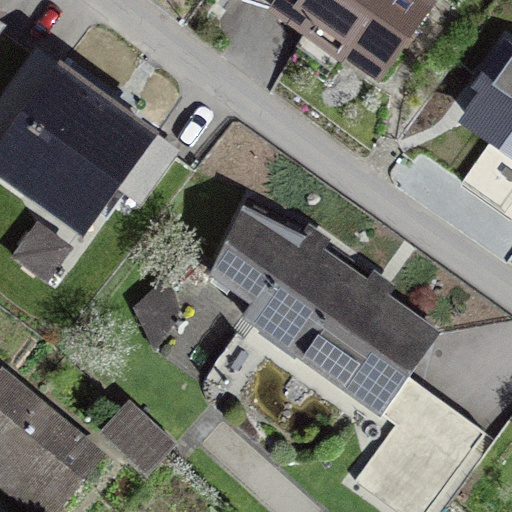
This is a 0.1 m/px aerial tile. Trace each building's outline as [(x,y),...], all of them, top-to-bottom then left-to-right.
[(291,0),(278,21),(391,93),(443,14),(420,0),(291,0)] [(178,157),(35,53),(0,100),(0,151),(118,237),(178,157)] [(511,61),(459,140),(511,175),(511,61)] [(331,253),(256,208),(210,284),(262,315),(243,346),(384,431),(431,354),(377,322),(389,302),(324,264),(331,253)] [(73,250),(36,226),(13,263),(50,286),(73,250)] [(70,511),(107,468),(2,384),(0,386),(0,509),(3,511),(70,511)] [(168,450),(130,415),(110,438),(148,472),(168,450)]
